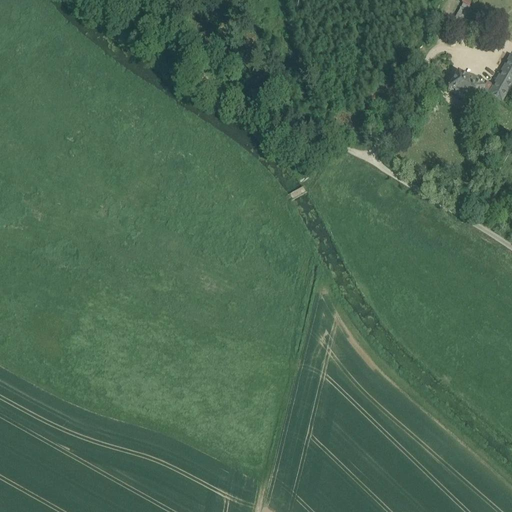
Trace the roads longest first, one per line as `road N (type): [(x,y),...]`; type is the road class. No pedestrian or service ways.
road 1 (track): [(368,160),(237,102),(104,0)]
road 2 (unclassified): [(511,246),(368,160)]
